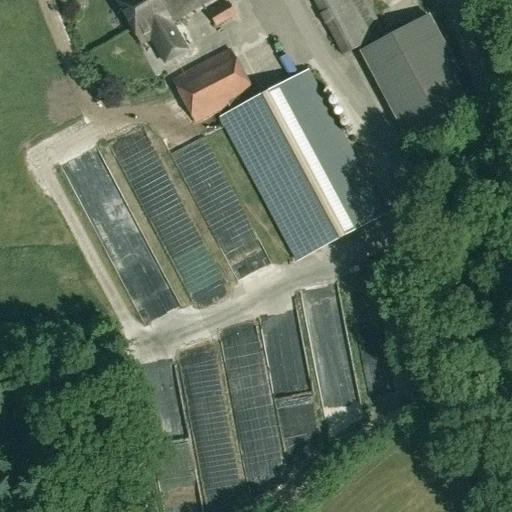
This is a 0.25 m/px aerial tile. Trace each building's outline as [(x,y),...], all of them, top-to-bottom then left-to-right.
[(153,40),(167,64),(189,50),(172,22),(208,0),(114,0),(143,46),(153,40)] [(365,0),(311,0),(342,57),(384,34),(365,0)] [(236,15),(228,2),(207,14),(215,27),(236,15)] [(242,14),(221,25),(229,40),(250,29),(242,14)] [(359,51),(409,146),(473,113),(454,77),(461,73),(430,14),(359,51)] [(194,125),(229,107),(252,94),(230,51),(172,82),(194,125)] [(384,215),(362,174),(308,72),(255,100),(252,94),(229,107),(232,113),(223,118),(273,212),(299,260),(384,215)] [(404,380),(379,381),(380,397),(405,395),(404,380)] [(366,385),(337,386),(338,416),(367,415),(366,385)] [(13,413),(13,425),(22,425),(22,413),(13,413)] [(303,419),(307,457),(317,456),(315,439),(329,437),(326,416),(303,419)]
